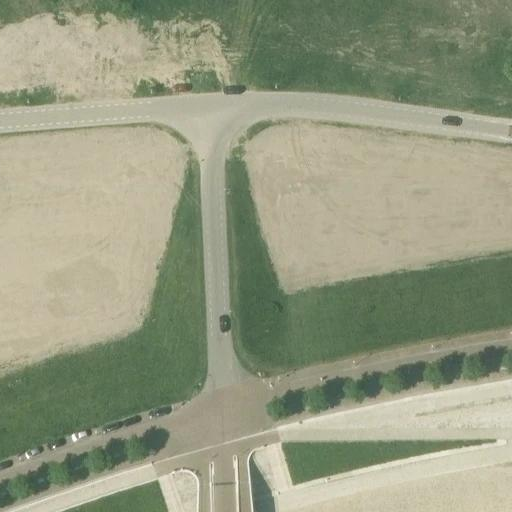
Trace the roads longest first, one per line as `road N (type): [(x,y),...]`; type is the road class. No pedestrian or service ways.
road 1 (unclassified): [(207,105),(300,105),(511,132)]
road 2 (unclassified): [(221,408),(207,105)]
road 3 (unclassified): [(511,346),(221,408)]
road 4 (unclassified): [(221,408),(0,481)]
road 5 (unclassified): [(0,122),(207,105)]
